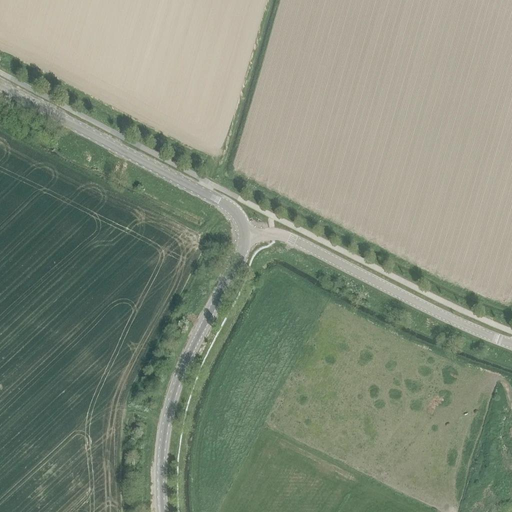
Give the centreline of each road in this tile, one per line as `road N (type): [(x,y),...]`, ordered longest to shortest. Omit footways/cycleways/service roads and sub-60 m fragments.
road 1 (secondary): [(247,237),(219,200),(0,86)]
road 2 (secondary): [(162,511),(171,398),(247,237)]
road 3 (tertiary): [(511,345),(282,237),(247,237)]
